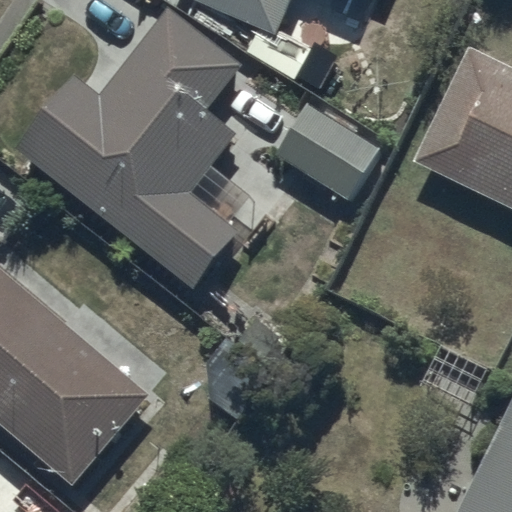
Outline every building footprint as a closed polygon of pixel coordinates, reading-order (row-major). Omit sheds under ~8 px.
[(204,0),(278,34),(291,0),(204,0)] [(72,74),(16,145),(190,287),(236,230),(251,242),(274,213),(212,163),(238,131),(206,106),(241,63),(168,5),(100,96),(72,74)] [(511,67),(467,46),(414,158),(511,205),(511,67)] [(308,100),(275,151),(347,197),(379,147),(308,100)] [(0,423),(71,484),(149,396),(0,264),(0,423)] [(392,511),(393,511),(392,511),(511,511),(511,402),(457,511),(392,511)]
